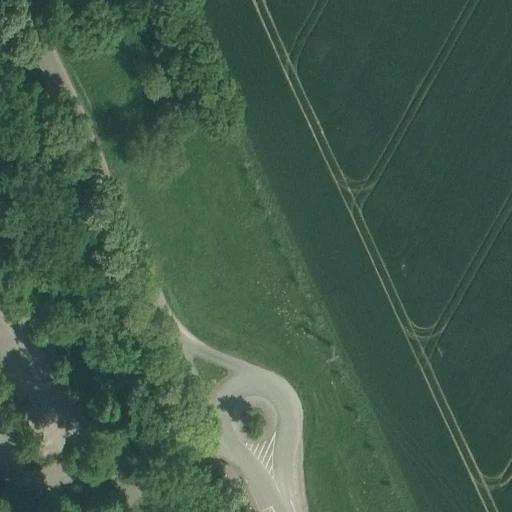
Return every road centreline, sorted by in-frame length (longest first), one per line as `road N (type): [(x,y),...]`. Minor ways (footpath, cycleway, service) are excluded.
road 1 (unclassified): [(168,328),(37,34)]
road 2 (unclassified): [(282,498),(290,418),(275,384),(259,378)]
